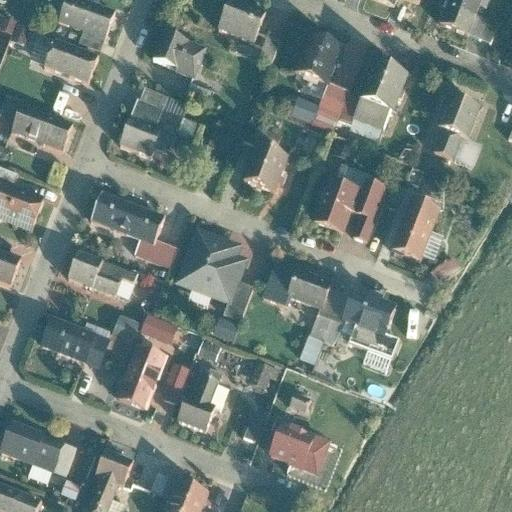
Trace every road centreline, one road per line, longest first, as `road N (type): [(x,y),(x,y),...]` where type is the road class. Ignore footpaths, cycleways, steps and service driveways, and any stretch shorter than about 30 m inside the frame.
road 1 (residential): [(86,169),(423,294)]
road 2 (residential): [(2,385),(255,482)]
road 3 (residential): [(282,0),(511,84)]
road 4 (residential): [(2,385),(86,169)]
road 5 (residential): [(86,169),(151,0)]
